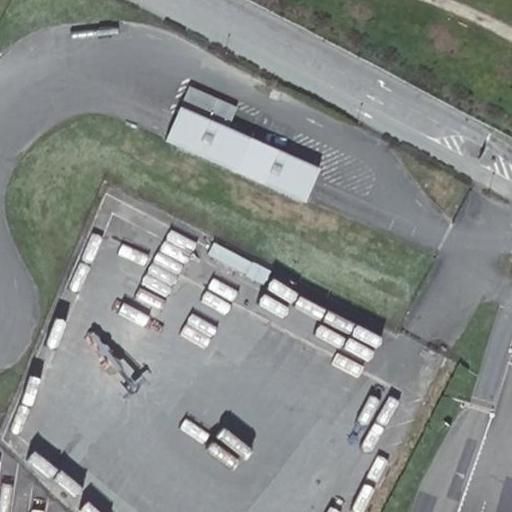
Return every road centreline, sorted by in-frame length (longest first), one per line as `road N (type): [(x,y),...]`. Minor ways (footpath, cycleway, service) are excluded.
road 1 (unknown): [(468,228),(271,101),(171,67),(97,72),(59,84),(0,129)]
road 2 (unknown): [(105,315),(360,431),(468,228)]
